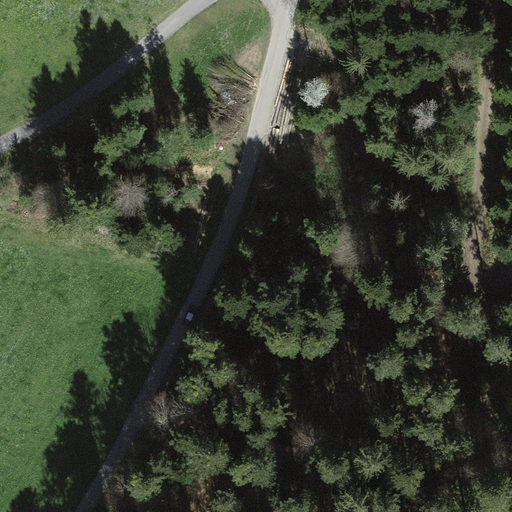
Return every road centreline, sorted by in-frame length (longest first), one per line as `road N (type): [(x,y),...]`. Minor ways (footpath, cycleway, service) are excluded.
road 1 (unclassified): [(281,0),(268,89),(197,297),(162,376),(73,511)]
road 2 (track): [(511,271),(480,277),(468,258),(490,0)]
road 3 (unclassified): [(0,146),(60,113),(201,0)]
